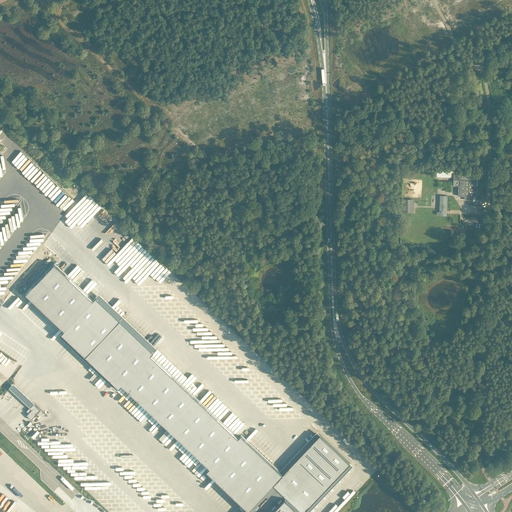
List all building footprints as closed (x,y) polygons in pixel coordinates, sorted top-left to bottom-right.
[(437,177),(451,177),(451,168),(437,168),(437,177)] [(473,200),(473,201),(476,201),(476,196),(473,196),(474,186),(479,186),(479,175),(454,174),(454,185),(459,186),(458,196),(470,196),(470,200),(473,200)] [(440,215),(443,215),(446,215),(447,196),(440,195),(440,211),(437,211),(437,214),(440,215)] [(33,237),(42,226),(39,224),(30,235),(33,237)] [(55,262),(26,293),(65,329),(62,332),(86,355),(120,387),(122,384),(193,451),(195,452),(210,467),(207,470),(249,509),(245,511),(303,511),(350,462),(320,434),(283,473),(241,434),(238,437),(220,419),(219,418),(151,354),(154,351),(120,319),(96,296),(94,299),(55,262)] [(119,297),(112,305),(122,314),(129,306),(119,297)] [(40,325),(46,332),(51,327),(45,320),(40,325)] [(234,333),(230,338),(240,347),(244,342),(234,333)] [(76,363),(81,358),(77,354),(72,359),(76,363)] [(168,362),(170,364),(176,358),(174,355),(168,362)] [(14,382),(18,378),(13,373),(9,378),(14,382)] [(120,400),(129,392),(127,390),(118,398),(120,400)] [(296,400),(301,394),(296,391),(292,396),(296,400)] [(135,415),(140,411),(148,419),(144,423),(148,428),(157,419),(137,399),(128,408),(135,415)] [(29,412),(27,415),(28,416),(32,419),(41,410),(34,403),(30,407),(31,408),(32,409),(29,412)] [(237,428),(236,429),(239,432),(247,426),(240,418),(233,424),(237,428)] [(169,442),(169,441),(171,440),(166,435),(162,439),(166,444),(169,442)] [(276,447),(267,457),(276,465),(285,455),(276,447)] [(283,469),(298,453),(296,451),(281,467),(283,469)] [(190,464),(191,465),(197,456),(194,455),(192,458),(189,456),(184,463),(189,465),(190,464)] [(100,473),(100,466),(84,467),(84,470),(92,470),(92,472),(95,472),(95,475),(98,475),(98,473),(100,473)] [(213,477),(204,486),(212,493),(220,484),(213,477)] [(341,496),(346,501),(355,491),(350,486),(341,496)]
